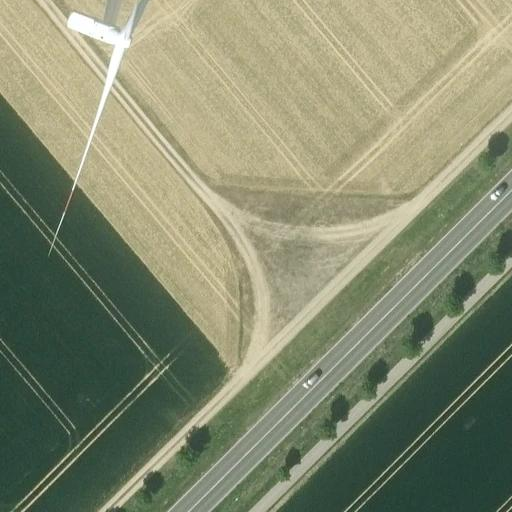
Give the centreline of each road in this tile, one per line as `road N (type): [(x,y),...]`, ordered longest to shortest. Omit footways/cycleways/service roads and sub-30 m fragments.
road 1 (track): [(112,511),(511,113)]
road 2 (secondary): [(194,511),(511,194)]
road 3 (track): [(260,511),(511,260)]
